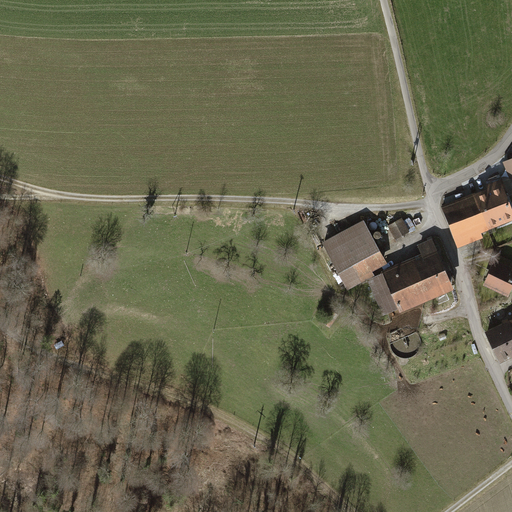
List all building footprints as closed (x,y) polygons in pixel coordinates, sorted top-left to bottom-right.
[(444,208),(459,249),(484,240),(483,235),(511,224),(511,195),(506,180),(505,181),(503,176),(489,181),(491,186),(489,187),(491,191),(444,208)] [(402,219),(389,226),(396,239),(409,232),(402,219)] [(364,221),(324,243),(349,290),(375,276),(373,271),(387,264),(364,221)] [(376,231),(378,229),(378,227),(378,224),(376,222),(373,222),(371,223),(369,225),(369,228),(370,230),(373,231),(376,231)] [(388,274),(369,282),(384,315),(401,308),(403,312),(454,290),(431,239),(420,244),(424,252),(385,269),(388,274)] [(509,294),(511,287),(511,261),(499,256),(486,284),(509,294)] [(511,321),(487,333),(500,360),(511,354),(511,321)]
